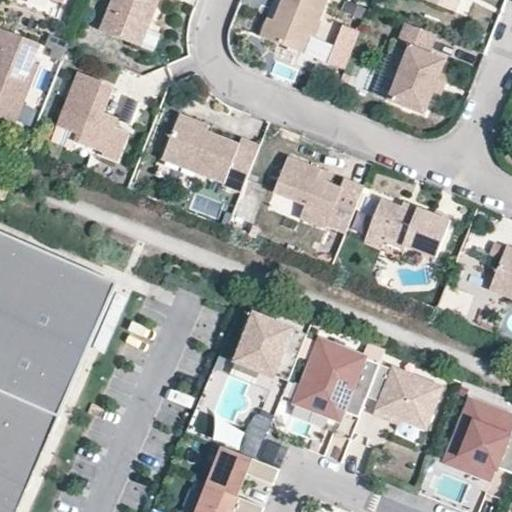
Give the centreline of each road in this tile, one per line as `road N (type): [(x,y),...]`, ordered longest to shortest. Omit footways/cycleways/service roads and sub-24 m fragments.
road 1 (residential): [(458,173),(235,87),(213,41),(217,0)]
road 2 (residential): [(411,511),(294,465),(276,511)]
road 3 (residential): [(511,46),(458,173)]
